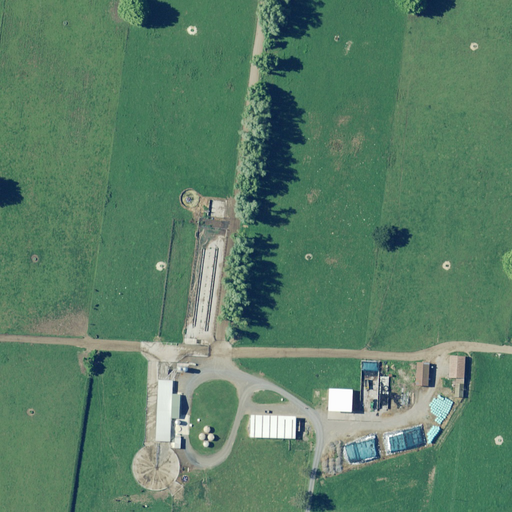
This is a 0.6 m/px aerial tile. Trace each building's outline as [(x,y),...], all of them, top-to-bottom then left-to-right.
[(456,378),(464,379),(465,357),(450,356),(449,378),(456,378)] [(430,363),(417,363),(416,386),(429,386),(430,363)] [(235,407),(236,384),(228,384),(228,375),(219,374),(219,399),(204,399),(204,419),(202,419),(201,422),(207,423),(207,419),(224,419),(224,401),(230,402),(230,406),(235,407)] [(389,377),(381,377),(380,395),(388,395),(389,377)] [(464,379),(456,378),(456,381),(452,380),(452,387),(455,388),(455,397),(462,397),(464,379)] [(352,390),(329,390),(328,411),(351,412),(352,390)] [(295,439),(296,417),(251,415),(250,437),(295,439)]
